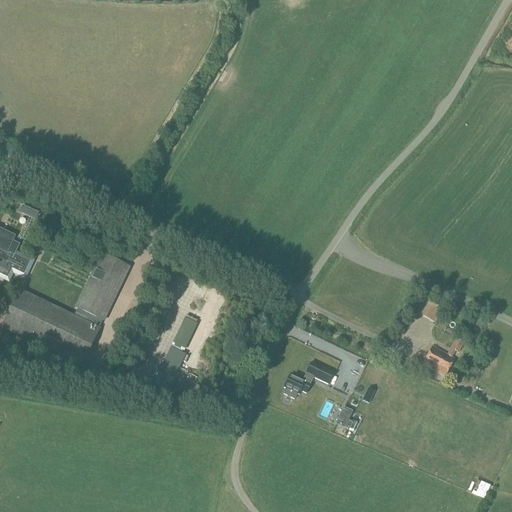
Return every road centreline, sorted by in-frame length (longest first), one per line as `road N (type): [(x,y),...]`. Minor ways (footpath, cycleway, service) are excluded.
road 1 (unclassified): [(297,298),(373,190),(437,119),(507,0)]
road 2 (unclassified): [(297,298),(20,169),(0,184)]
